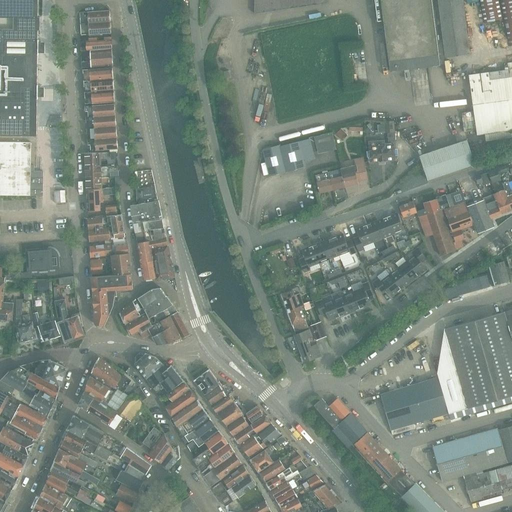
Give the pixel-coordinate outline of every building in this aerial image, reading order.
[(0,0),(0,195),(30,196),(31,171),(31,142),(0,142),(0,136),(25,136),(37,137),(37,100),(38,100),(38,97),(37,97),(37,95),(41,96),(41,93),(41,90),(37,89),(37,88),(38,88),(38,85),(37,85),(38,68),(38,55),(38,53),(38,51),(42,51),(42,48),(42,44),(38,44),(38,43),(39,43),(39,40),(38,40),(38,30),(40,30),(40,17),(38,17),(38,0),(0,0)] [(254,0),(254,13),(327,3),(327,0),(254,0)] [(372,0),(376,23),(384,22),(390,72),(440,65),(431,0),(372,0)] [(437,0),(445,57),(470,54),(463,0),(437,0)] [(479,0),(484,22),(502,19),(498,0),(479,0)] [(511,0),(499,0),(509,46),(511,45),(511,0)] [(80,12),(80,24),(110,22),(110,11),(80,12)] [(110,22),(80,24),(80,26),(81,35),(84,35),(111,34),(110,22)] [(89,41),(87,41),(87,47),(81,48),(80,48),(81,50),(87,50),(87,51),(112,49),(111,37),(104,38),(104,40),(97,41),(97,38),(89,39),(89,41)] [(90,51),(91,67),(113,66),(112,50),(90,51)] [(511,130),(511,62),(508,63),(509,69),(469,75),(477,135),(485,134),(486,141),(511,137),(511,130)] [(83,70),(83,81),(113,80),(112,68),(83,70)] [(83,81),(84,93),(114,91),(113,80),(83,81)] [(114,91),(84,93),(85,104),(115,102),(114,91)] [(88,112),(88,117),(115,116),(114,104),(84,106),(85,112),(88,112)] [(94,122),(94,128),(116,127),(115,116),(88,117),(85,117),(86,123),(94,122)] [(392,121),(385,122),(386,133),(387,133),(388,142),(396,141),(395,132),(394,121),(392,121)] [(95,134),(95,139),(117,138),(116,127),(94,128),(86,128),(86,134),(95,134)] [(340,129),(335,135),(338,138),(343,132),(340,129)] [(265,149),(263,151),(270,176),(306,167),(304,162),(315,159),(313,152),(318,150),(336,146),(333,133),(314,137),(309,138),(309,139),(280,146),(280,145),(265,149)] [(95,139),(87,139),(87,145),(96,145),(96,151),(118,149),(117,138),(95,139)] [(467,140),(419,156),(421,161),(428,180),(475,165),(467,140)] [(369,147),(371,162),(395,160),(394,145),(369,147)] [(85,153),(85,167),(101,167),(100,152),(85,153)] [(355,166),(341,170),(346,187),(358,184),(358,182),(360,181),(359,179),(367,177),(366,172),(364,164),(363,157),(353,159),(355,166)] [(508,164),(497,168),(499,174),(510,170),(509,168),(508,164)] [(85,167),(86,178),(101,178),(101,167),(85,167)] [(497,168),(488,171),(492,183),(501,180),(499,174),(497,168)] [(52,181),(62,181),(61,169),(52,169),(52,181)] [(341,170),(329,172),(333,190),(346,187),(341,170)] [(36,171),(31,171),(30,196),(41,195),(43,195),(43,188),(44,171),(36,171)] [(333,190),(329,172),(315,176),(319,194),(333,190)] [(482,182),(483,185),(489,183),(485,172),(474,176),(477,184),(482,182)] [(373,186),(388,181),(385,173),(370,179),(373,186)] [(86,178),(86,190),(100,189),(102,189),(102,183),(101,178),(86,178)] [(465,179),(458,182),(461,189),(461,190),(471,187),(468,179),(465,179)] [(502,183),(505,192),(511,211),(511,194),(507,181),(502,183)] [(142,188),(141,188),(142,197),(143,197),(156,195),(154,186),(142,188)] [(53,200),(63,199),(63,187),(53,188),(53,200)] [(100,189),(86,190),(88,211),(101,210),(100,202),(101,202),(100,189)] [(433,235),(440,256),(456,251),(455,250),(456,250),(464,247),(461,241),(464,239),(461,230),(474,225),(467,206),(466,204),(465,201),(461,190),(440,198),(444,208),(440,210),(427,215),(434,235),(433,235)] [(505,192),(494,196),(502,215),(511,211),(505,192)] [(492,195),(483,198),(491,219),(502,215),(494,196),(492,197),(492,195)] [(132,214),(133,223),(163,219),(161,209),(159,200),(157,201),(157,198),(155,197),(142,199),(140,201),(141,204),(130,206),(132,214)] [(419,217),(419,218),(424,216),(427,215),(440,210),(439,207),(441,206),(439,199),(423,204),(425,210),(417,212),(418,218),(419,217)] [(483,199),(466,204),(467,206),(474,225),(477,233),(494,227),(483,199)] [(418,218),(417,212),(413,202),(399,207),(403,218),(416,213),(418,218)] [(106,206),(107,217),(109,228),(113,228),(114,235),(125,233),(122,215),(117,215),(116,204),(106,206)] [(397,213),(387,217),(392,229),(394,234),(404,230),(397,213)] [(426,238),(433,235),(434,235),(427,215),(424,216),(419,218),(426,238)] [(109,228),(107,217),(103,217),(88,218),(89,240),(89,242),(96,241),(111,240),(109,228)] [(387,217),(377,221),(384,238),(394,234),(392,229),(387,217)] [(135,233),(144,231),(164,228),(163,219),(133,223),(135,233)] [(377,221),(367,225),(373,242),(384,238),(377,221)] [(373,242),(367,225),(356,229),(359,236),(354,239),(359,252),(365,249),(363,246),(373,242)] [(144,231),(146,242),(166,237),(164,228),(144,231)] [(343,234),(333,238),(339,255),(342,261),(352,258),(351,255),(357,252),(352,239),(346,242),(343,234)] [(137,243),(140,259),(153,256),(151,248),(168,245),(166,241),(166,237),(146,242),(137,243)] [(333,238),(323,242),(329,259),(339,255),(333,238)] [(323,242),(313,246),(319,263),(329,259),(323,242)] [(91,258),(112,255),(113,256),(112,244),(90,247),(91,258)] [(117,255),(129,254),(128,245),(115,247),(117,255)] [(154,265),(156,277),(157,277),(157,280),(174,277),(171,257),(168,245),(151,248),(153,256),(153,259),(154,265)] [(319,263),(313,246),(302,250),(305,257),(300,260),(305,273),(310,270),(309,267),(319,263)] [(60,269),(59,257),(59,255),(58,254),(57,252),(57,251),(54,249),(53,248),(51,248),(50,248),(48,248),(25,250),(27,272),(32,271),(39,271),(39,272),(49,271),(49,270),(60,269)] [(415,255),(406,261),(418,276),(427,269),(422,263),(427,259),(425,257),(429,254),(426,248),(421,252),(418,248),(413,252),(415,255)] [(112,255),(113,264),(113,265),(115,264),(115,266),(130,265),(130,261),(129,254),(117,255),(113,256),(112,255)] [(145,279),(156,277),(154,265),(153,259),(153,256),(140,259),(143,277),(145,279)] [(293,258),(286,260),(289,268),(296,266),(293,258)] [(106,267),(108,266),(108,262),(106,262),(105,259),(91,260),(92,274),(99,274),(107,273),(106,267)] [(406,261),(398,268),(409,283),(418,276),(406,261)] [(486,267),(488,274),(491,286),(491,287),(497,285),(509,281),(503,262),(486,267)] [(113,264),(114,275),(131,273),(130,265),(115,266),(115,264),(113,265),(113,264)] [(398,268),(389,275),(401,289),(409,283),(398,268)] [(131,273),(114,275),(92,277),(95,324),(104,327),(104,326),(113,306),(115,298),(122,299),(123,293),(131,292),(131,289),(133,289),(132,274),(131,274),(131,273)] [(491,286),(488,274),(477,277),(480,290),(491,286)] [(401,289),(389,275),(381,281),(379,279),(374,282),(382,293),(387,290),(392,296),(401,289)] [(59,278),(60,285),(75,283),(74,276),(59,278)] [(480,290),(477,277),(466,280),(469,293),(480,290)] [(312,280),(306,283),(308,289),(314,287),(312,280)] [(469,293),(466,280),(462,281),(462,283),(445,288),(448,299),(469,293)] [(364,287),(353,291),(360,309),(371,305),(368,297),(373,295),(368,282),(362,284),(364,287)] [(37,294),(37,299),(50,299),(49,287),(34,287),(34,294),(37,294)] [(281,295),(287,310),(303,304),(297,287),(292,289),(292,291),(281,295)] [(54,288),(55,300),(58,323),(65,342),(85,335),(81,324),(83,323),(79,314),(72,316),(71,319),(69,320),(65,300),(58,301),(57,288),(54,288)] [(146,312),(147,315),(171,302),(161,288),(152,289),(138,298),(146,312)] [(23,299),(32,299),(31,289),(23,290),(23,299)] [(353,291),(343,295),(350,313),(360,309),(353,291)] [(343,295),(333,299),(340,317),(350,313),(343,295)] [(340,317),(333,299),(323,303),(322,300),(316,302),(321,315),(327,313),(330,321),(340,317)] [(0,319),(14,320),(14,318),(14,309),(13,309),(14,303),(4,303),(4,300),(0,300),(0,319)] [(125,324),(140,316),(133,302),(120,311),(126,324),(125,324)] [(147,315),(149,318),(154,315),(157,321),(176,310),(173,305),(171,302),(147,315)] [(303,304),(287,310),(295,331),(308,327),(302,310),(305,309),(303,304)] [(16,309),(15,325),(16,325),(16,326),(18,333),(17,333),(19,343),(38,338),(35,329),(34,329),(33,322),(31,322),(29,314),(22,316),(21,309),(16,309)] [(177,311),(170,316),(174,323),(173,323),(176,328),(177,328),(182,337),(190,334),(177,311)] [(44,324),(40,325),(37,312),(32,314),(33,317),(41,342),(43,341),(51,339),(61,336),(55,320),(48,322),(47,319),(43,320),(44,324)] [(143,338),(151,334),(148,329),(154,325),(152,321),(151,322),(149,318),(147,315),(146,312),(140,316),(125,324),(132,336),(139,332),(143,338)] [(457,368),(437,374),(450,419),(470,413),(511,401),(511,339),(504,312),(446,328),(446,331),(457,368)] [(170,316),(159,322),(168,343),(169,343),(182,337),(177,328),(176,328),(173,323),(174,323),(170,316)] [(148,329),(151,334),(157,345),(168,343),(159,322),(154,325),(148,329)] [(321,322),(311,326),(316,340),(327,336),(321,322)] [(294,336),(305,362),(316,358),(322,356),(317,344),(311,346),(308,338),(312,337),(310,330),(294,336)] [(134,363),(146,379),(163,365),(156,357),(146,352),(138,353),(135,356),(134,363)] [(91,373),(115,388),(115,387),(117,388),(123,392),(125,390),(128,386),(132,380),(123,374),(123,375),(106,362),(100,358),(98,358),(91,373)] [(21,366),(20,367),(25,370),(25,369),(31,373),(60,388),(67,368),(51,360),(41,361),(21,366)] [(164,387),(168,392),(183,382),(172,367),(168,370),(163,365),(146,379),(153,387),(152,388),(156,393),(164,387)] [(20,367),(9,371),(37,388),(39,389),(40,390),(56,398),(60,388),(31,373),(25,369),(25,370),(20,367)] [(125,372),(132,377),(135,373),(129,368),(125,372)] [(195,380),(205,394),(220,384),(220,383),(219,382),(218,382),(209,370),(195,380)] [(37,388),(9,371),(8,371),(1,380),(34,398),(30,404),(37,408),(36,410),(48,416),(56,398),(40,390),(38,394),(36,393),(34,393),(37,388)] [(91,376),(88,384),(110,399),(112,396),(106,392),(109,388),(91,376)] [(380,395),(391,430),(448,413),(438,378),(380,395)] [(167,393),(172,401),(189,389),(183,381),(183,382),(168,392),(167,393)] [(88,384),(84,392),(105,406),(110,399),(88,384)] [(212,406),(227,396),(220,386),(221,385),(220,384),(205,394),(204,395),(212,406)] [(134,390),(142,401),(147,397),(140,387),(134,390)] [(128,395),(123,392),(117,388),(112,396),(110,399),(105,406),(116,413),(124,401),(128,395)] [(171,416),(171,417),(196,400),(194,398),(195,397),(189,389),(172,401),(166,406),(169,413),(168,414),(169,417),(171,416)] [(8,397),(0,391),(0,408),(1,409),(8,397)] [(105,406),(84,392),(84,391),(78,405),(125,436),(128,432),(124,430),(130,422),(128,421),(131,417),(126,414),(132,406),(139,400),(134,393),(124,401),(116,413),(105,406)] [(212,406),(217,413),(234,401),(229,394),(227,396),(212,406)] [(326,396),(314,407),(350,446),(367,431),(338,400),(333,404),(326,396)] [(171,417),(177,428),(202,409),(196,400),(171,417)] [(227,427),(242,416),(244,415),(234,401),(217,413),(227,427)] [(27,431),(26,433),(26,434),(27,435),(36,439),(48,417),(21,403),(11,423),(27,431)] [(245,414),(252,423),(264,414),(257,405),(245,414)] [(147,416),(149,411),(142,408),(140,414),(147,416)] [(177,428),(182,438),(209,418),(202,409),(177,428)] [(252,423),(250,424),(256,433),(257,432),(270,423),(271,422),(265,415),(265,416),(264,414),(252,423)] [(75,415),(68,429),(98,445),(94,453),(102,457),(107,460),(111,453),(102,448),(103,445),(100,443),(105,432),(75,415)] [(242,416),(227,427),(233,435),(248,424),(242,416)] [(141,432),(144,420),(134,417),(131,429),(141,432)] [(190,452),(205,441),(219,432),(209,418),(182,438),(185,442),(193,438),(194,439),(186,445),(190,452)] [(270,423),(257,432),(259,434),(264,441),(266,438),(271,443),(280,434),(270,423)] [(0,439),(29,455),(34,442),(18,433),(19,430),(7,424),(6,426),(5,426),(0,434),(0,439)] [(234,436),(240,445),(256,433),(250,424),(234,436)] [(511,424),(498,428),(498,431),(508,463),(511,461),(511,424)] [(152,449),(164,433),(154,426),(142,442),(152,449)] [(442,482),(463,476),(482,470),(508,463),(498,431),(498,428),(432,447),(442,482)] [(64,440),(82,450),(85,451),(87,449),(94,453),(98,445),(68,429),(64,440)] [(149,453),(160,464),(171,449),(178,446),(170,431),(164,434),(164,433),(152,449),(149,453)] [(198,465),(197,466),(228,444),(219,432),(205,441),(209,448),(193,459),(198,465)] [(256,433),(240,445),(250,458),(263,449),(254,437),(259,434),(257,432),(256,433)] [(354,445),(371,463),(385,451),(367,433),(354,445)] [(281,435),(276,440),(279,445),(286,440),(282,436),(281,435)] [(0,451),(25,465),(29,455),(0,439),(0,451)] [(64,440),(60,449),(94,467),(97,462),(82,455),(81,457),(79,456),(82,450),(64,440)] [(212,470),(213,469),(235,453),(228,444),(197,466),(201,472),(209,466),(212,470)] [(171,449),(160,464),(168,470),(179,458),(179,456),(179,448),(178,446),(171,449)] [(120,458),(128,464),(146,474),(151,465),(126,447),(120,458)] [(251,460),(259,472),(279,460),(278,459),(273,463),(268,455),(270,454),(269,453),(271,451),(269,448),(251,460)] [(60,449),(55,461),(73,471),(81,475),(80,476),(96,484),(97,481),(92,478),(93,476),(83,470),(86,464),(94,468),(94,467),(60,449)] [(9,472),(18,478),(19,477),(25,465),(0,451),(0,465),(10,471),(9,472)] [(371,463),(388,481),(400,470),(401,468),(385,451),(371,463)] [(235,453),(213,469),(220,479),(242,463),(235,453)] [(291,461),(293,465),(303,459),(300,455),(291,461)] [(259,472),(265,482),(285,469),(279,460),(259,472)] [(55,461),(51,469),(69,479),(82,486),(83,486),(85,483),(79,479),(80,476),(81,475),(73,471),(55,461)] [(128,464),(124,471),(143,481),(146,474),(128,464)] [(0,497),(6,502),(12,489),(17,481),(18,478),(9,472),(10,471),(0,465),(0,497)] [(223,480),(229,489),(249,475),(243,465),(223,480)] [(482,470),(463,476),(471,502),(508,492),(508,490),(511,489),(511,465),(483,474),(482,470)] [(285,469),(265,482),(271,491),(299,474),(298,473),(297,471),(293,473),(289,467),(286,470),(285,469)] [(309,467),(298,473),(299,474),(301,478),(303,481),(315,474),(309,467)] [(48,475),(49,476),(86,496),(86,495),(87,493),(80,489),(81,487),(82,486),(69,479),(51,469),(48,475)] [(212,470),(203,476),(211,487),(218,481),(220,479),(213,469),(212,470)] [(388,483),(395,490),(409,477),(401,469),(400,470),(388,481),(389,482),(388,483)] [(116,480),(121,482),(139,491),(143,482),(142,481),(143,481),(124,471),(120,470),(116,480)] [(299,474),(271,491),(275,498),(276,499),(292,489),(303,482),(303,481),(301,478),(299,474)] [(238,498),(248,491),(256,485),(253,480),(250,475),(232,488),(238,498)] [(307,480),(310,486),(312,489),(323,482),(316,475),(307,480)] [(49,476),(45,483),(64,493),(72,497),(73,494),(76,496),(76,497),(89,504),(91,500),(85,497),(86,496),(49,476)] [(395,490),(401,496),(415,483),(409,477),(395,490)] [(276,499),(281,507),(298,498),(298,497),(297,497),(295,494),(310,486),(307,480),(303,482),(292,489),(276,499)] [(139,491),(121,482),(116,494),(134,503),(140,491),(139,491)] [(211,488),(218,498),(225,493),(224,492),(227,491),(220,482),(211,488)] [(416,511),(443,511),(444,511),(416,482),(415,483),(401,496),(416,511)] [(40,493),(39,497),(66,511),(68,508),(66,507),(71,498),(72,497),(64,493),(45,483),(40,493)] [(316,495),(322,501),(326,498),(327,499),(334,493),(326,484),(309,493),(313,498),(316,495)] [(225,493),(218,498),(225,507),(231,502),(225,493)] [(326,498),(322,501),(328,509),(327,509),(327,510),(341,503),(341,501),(334,493),(327,499),(326,498)] [(33,508),(32,510),(36,511),(66,511),(39,497),(34,507),(40,510),(39,511),(33,508)] [(189,497),(178,505),(181,510),(193,503),(189,497)] [(298,498),(281,507),(283,511),(310,511),(309,507),(307,503),(306,504),(305,502),(301,504),(298,498)] [(95,499),(94,501),(104,507),(106,505),(102,503),(95,499)] [(116,510),(116,511),(118,511),(130,511),(133,506),(121,500),(116,510)] [(270,511),(264,500),(244,511),(270,511)] [(182,511),(191,511),(197,508),(193,503),(181,510),(182,511)]
